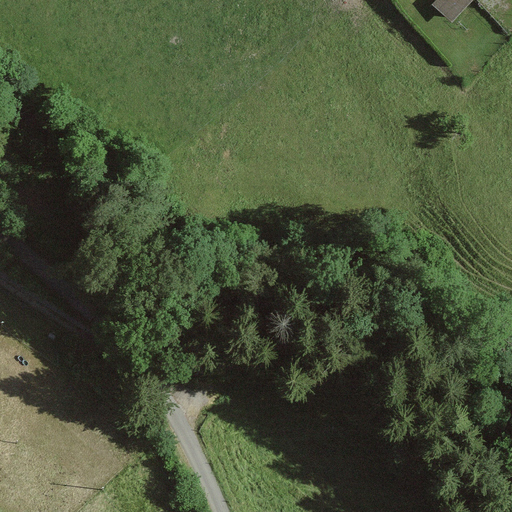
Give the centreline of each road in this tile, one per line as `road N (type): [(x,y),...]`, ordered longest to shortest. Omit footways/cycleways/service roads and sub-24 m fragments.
road 1 (unclassified): [(0,229),(136,355),(180,421),(221,511)]
road 2 (track): [(0,277),(136,355)]
